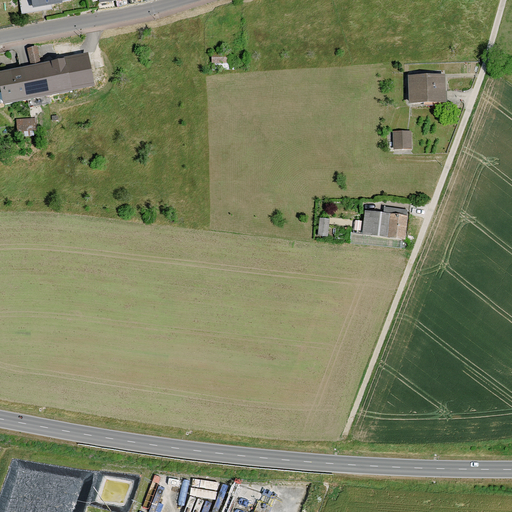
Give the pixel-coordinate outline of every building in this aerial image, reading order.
[(27,0),(29,8),(68,2),(67,0),(27,0)] [(26,66),(0,71),(0,105),(89,90),(83,56),(39,64),(36,46),(23,49),(26,66)] [(444,75),(404,76),(405,106),(444,105),(444,75)] [(37,117),(18,117),(18,129),(37,129),(37,117)] [(411,132),(391,132),(390,151),(411,152),(411,132)] [(406,215),(363,211),(360,236),(404,240),(406,215)] [(318,234),(327,235),(330,218),(320,216),(318,234)]
